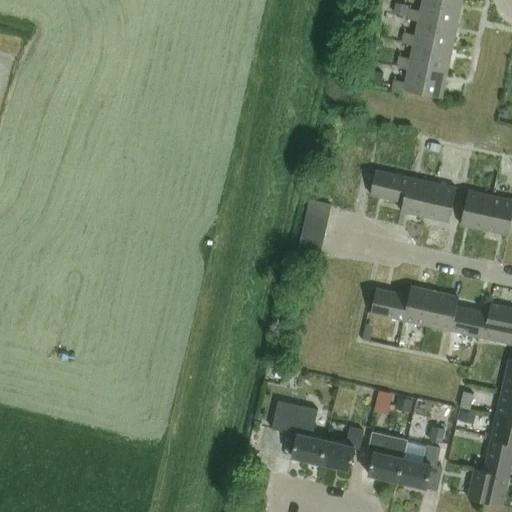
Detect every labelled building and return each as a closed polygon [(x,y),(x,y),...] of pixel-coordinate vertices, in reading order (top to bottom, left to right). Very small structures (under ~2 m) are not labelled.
[(412,7),(409,19),(420,21),(420,17),(457,25),(462,0),(460,0),(423,0),(421,9),(412,7)] [(396,3),(394,13),(407,16),(409,6),(396,3)] [(406,31),(404,42),(415,44),(415,41),(452,49),(457,25),(420,17),(420,21),(417,33),(406,31)] [(401,55),(399,66),(410,68),(410,65),(447,72),(452,49),(415,41),(415,44),(412,57),(401,55)] [(397,78),(394,90),(405,93),(405,89),(442,97),(447,72),(410,65),(410,68),(407,81),(397,78)] [(377,169),(372,194),(403,201),(409,176),(377,169)] [(409,176),(403,201),(401,210),(425,215),(433,181),(409,176)] [(433,181),(425,215),(449,221),(457,187),(433,181)] [(468,189),(461,223),(485,228),(492,195),(468,189)] [(511,198),(492,195),(485,228),(509,234),(511,224),(511,219),(511,198)] [(329,214),(331,203),(310,198),(308,209),(329,214)] [(326,225),(329,214),(308,209),(306,220),(326,225)] [(324,236),(326,225),(306,220),(303,231),(324,236)] [(322,246),(324,236),(303,231),(301,242),(322,246)] [(319,257),(322,246),(301,242),(298,253),(319,257)] [(409,294),(404,319),(427,324),(434,290),(411,285),(409,294)] [(376,287),(371,312),(404,319),(409,294),(376,287)] [(434,290),(427,324),(452,329),(457,305),(459,295),(434,290)] [(491,302),(489,312),(484,336),(498,340),(506,306),(491,302)] [(457,305),(452,329),(484,336),(489,312),(457,305)] [(511,307),(506,306),(498,340),(511,342),(511,307)] [(511,357),(510,357),(502,390),(511,392),(511,357)] [(511,392),(502,390),(497,414),(511,417),(511,392)] [(464,391),(460,407),(471,409),(474,394),(464,391)] [(398,397),(396,409),(411,412),(414,400),(398,397)] [(319,408),(290,402),(280,400),(274,427),(296,433),(291,456),(321,462),(327,437),(314,434),(319,408)] [(460,409),(458,420),(473,424),(476,413),(460,409)] [(492,438),(511,442),(511,417),(497,414),(492,438)] [(321,462),(350,469),(355,446),(361,447),(365,428),(351,425),(347,441),(327,437),(321,462)] [(433,426),(429,440),(442,443),(446,429),(433,426)] [(397,480),(403,455),(407,438),(375,431),(371,448),(375,449),(370,474),(397,480)] [(511,442),(492,438),(484,469),(509,475),(511,461),(511,442)] [(403,455),(397,480),(427,487),(432,464),(438,465),(443,447),(428,443),(424,460),(403,455)] [(475,467),(472,482),(506,490),(509,475),(484,469),(475,467)] [(472,482),(469,497),(503,504),(506,490),(472,482)] [(445,483),(443,493),(450,494),(452,485),(445,483)]
